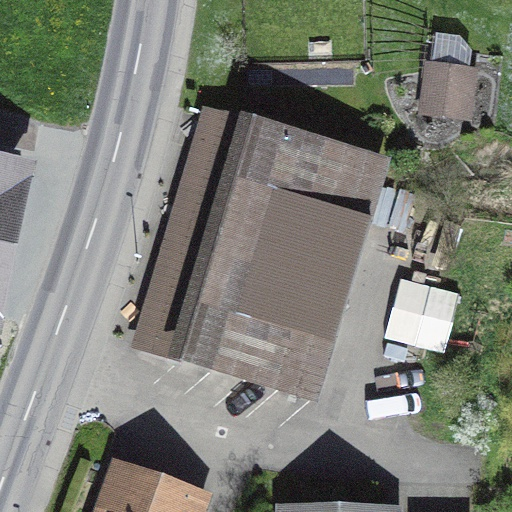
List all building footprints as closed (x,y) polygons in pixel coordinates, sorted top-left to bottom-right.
[(431,73),(426,108),(461,112),(466,77),(431,73)] [(211,116),(142,346),(300,393),(370,161),(252,125),(211,116)] [(0,243),(13,178),(0,175),(0,243)] [(450,343),(456,285),(398,278),(391,337),(450,343)] [(193,511),(198,501),(120,473),(105,511),(193,511)]
